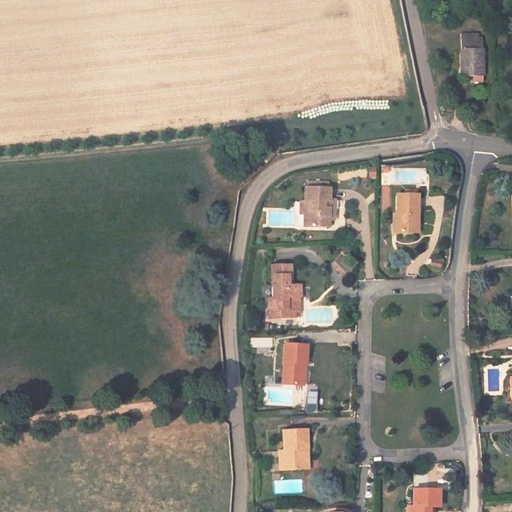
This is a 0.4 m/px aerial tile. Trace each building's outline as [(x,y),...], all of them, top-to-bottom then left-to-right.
[(479,40),(478,32),(461,33),(463,76),(484,75),(483,40),(479,40)] [(333,213),(333,199),(327,198),(328,188),(304,189),(303,226),(326,226),(327,219),(327,213),(333,213)] [(416,234),(417,197),(395,197),(394,216),(398,216),(398,234),(416,234)] [(290,285),(289,264),(273,265),(273,298),(268,298),(269,309),(297,308),(297,299),(302,298),(301,285),(290,285)] [(302,316),(302,298),(297,299),(297,308),(269,309),(269,318),(302,316)] [(307,367),(308,346),(285,345),(283,387),(300,388),(302,367),(307,367)] [(308,453),(308,432),(283,433),(284,453),(278,453),(279,473),(302,472),(302,453),(308,453)] [(437,508),(437,492),(410,492),(410,508),(406,508),(405,511),(431,511),(432,508),(437,508)]
